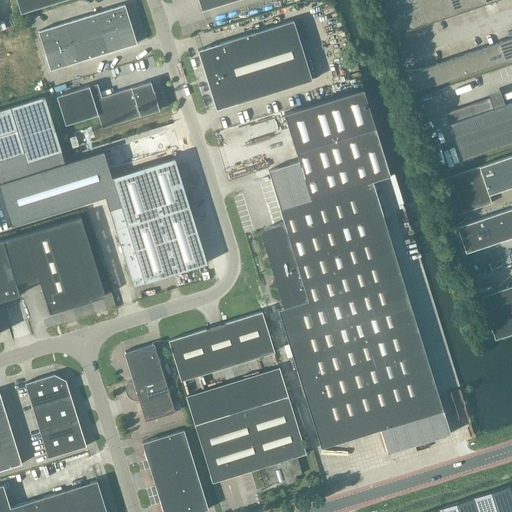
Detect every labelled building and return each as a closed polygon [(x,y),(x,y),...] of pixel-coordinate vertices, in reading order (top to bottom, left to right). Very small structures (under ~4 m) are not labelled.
[(17,0),(21,13),(63,0),(17,0)] [(198,0),(202,11),(237,0),(198,0)] [(380,0),(393,37),(395,40),(412,29),(497,0),(380,0)] [(125,4),(39,31),(51,70),(137,43),(125,4)] [(312,80),(294,20),(198,50),(216,110),(312,80)] [(511,38),(425,67),(422,68),(405,70),(405,72),(412,92),(511,58),(511,38)] [(98,115),(103,128),(160,110),(151,81),(94,99),(90,86),(57,96),(66,125),(98,115)] [(45,96),(0,110),(0,160),(24,153),(27,162),(62,151),(45,96)] [(511,142),(511,102),(450,124),(462,160),(511,142)] [(79,146),(79,145),(76,136),(75,136),(70,138),(73,148),(79,146)] [(263,143),(266,152),(274,149),(271,140),(263,143)] [(511,186),(511,155),(441,179),(453,216),(492,203),(489,195),(511,186)] [(207,263),(175,158),(112,177),(121,206),(109,210),(133,286),(207,263)] [(278,309),(321,448),(443,410),(372,181),(280,209),(284,223),(263,230),(261,234),(263,241),(262,244),(265,245),(269,261),(268,264),(271,265),(275,279),(273,279),(271,283),(275,285),(277,285),(281,298),(280,301),(282,302),(284,308),(278,309)] [(466,252),(511,236),(511,208),(457,227),(466,252)] [(81,216),(4,240),(0,241),(0,333),(1,333),(0,331),(0,301),(20,295),(16,283),(26,280),(27,285),(40,281),(50,313),(106,296),(81,216)] [(511,285),(480,296),(495,339),(511,333),(511,285)] [(175,413),(153,343),(125,351),(134,379),(132,379),(131,380),(130,381),(129,382),(128,383),(127,384),(127,385),(126,386),(126,387),(126,388),(126,389),(126,390),(126,391),(126,392),(127,393),(127,395),(128,396),(130,397),(130,398),(131,398),(132,399),(133,399),(134,400),(135,400),(136,400),(137,400),(138,400),(139,400),(140,400),(147,421),(175,413)] [(55,374),(25,383),(48,458),(87,446),(66,380),(55,374)] [(208,386),(191,390),(198,418),(235,409),(233,401),(222,403),(219,391),(213,393),(215,399),(211,400),(208,386)] [(0,470),(22,464),(7,415),(0,392),(0,470)] [(306,453),(288,395),(195,424),(213,482),(259,468),(264,486),(283,480),(284,483),(287,484),(295,482),(297,478),(296,476),(303,474),(297,456),(306,453)] [(198,511),(209,509),(184,429),(157,437),(151,439),(142,442),(149,465),(153,477),(159,498),(163,511),(198,511)] [(107,511),(97,480),(34,500),(10,507),(3,484),(0,485),(0,511),(107,511)] [(511,511),(511,489),(511,486),(431,511),(511,511)]
